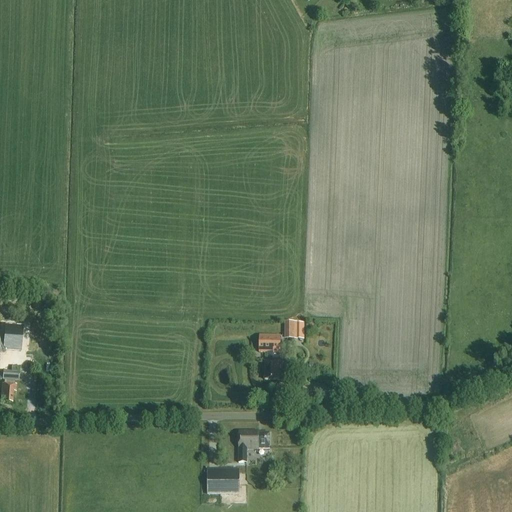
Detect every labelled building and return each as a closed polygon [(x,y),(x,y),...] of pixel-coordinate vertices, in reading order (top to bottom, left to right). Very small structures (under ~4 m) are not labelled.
[(311,323),(308,327),(313,331),(317,326),(314,324),(311,323)] [(304,340),(304,324),(284,324),(284,340),(297,341),(297,340),(304,340)] [(280,354),(280,337),(259,336),(259,354),(267,354),(280,354)] [(273,363),(273,354),(267,354),(267,362),(264,362),(263,381),(279,382),(280,363),(273,363)] [(18,382),(19,367),(11,367),(10,372),(0,372),(0,379),(1,380),(1,381),(18,382)] [(12,403),(13,393),(15,393),(16,385),(2,384),(1,401),(3,401),(3,403),(12,403)] [(259,432),(239,432),(238,464),(247,464),(247,450),(270,450),(270,434),(259,434),(259,432)] [(240,471),(220,472),(221,489),(235,489),(234,482),(240,481),(240,471)] [(208,483),(208,496),(218,496),(218,482),(208,483)]
